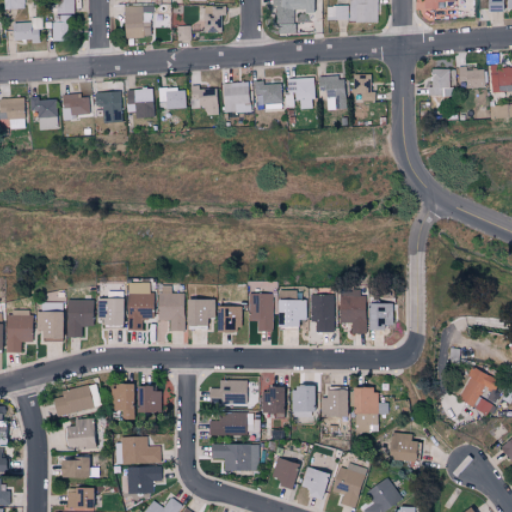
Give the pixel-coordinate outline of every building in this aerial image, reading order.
[(3,0),(4,9),(23,9),(22,0),(3,0)] [(73,0),(55,0),(56,14),(74,13),(73,0)] [(313,11),(313,0),(275,0),(276,34),(294,34),(294,11),(313,11)] [(376,0),(349,0),(349,21),(376,22),(376,0)] [(453,0),(422,0),(422,9),(437,9),(438,1),(454,1),(453,0)] [(501,0),(485,0),(486,11),(501,11),(501,0)] [(327,19),(348,19),(348,5),(327,6),(327,19)] [(123,38),(150,37),(149,6),(123,6),(123,38)] [(203,32),(220,33),(221,18),(224,18),(225,7),(204,6),(203,32)] [(52,41),(66,41),(66,15),(53,14),(52,41)] [(12,23),(13,41),(39,40),(39,29),(31,29),(31,22),(12,23)] [(458,81),(465,81),(465,88),(484,87),(484,69),(466,70),(466,66),(457,67),(458,81)] [(491,92),(511,91),(511,67),(490,68),(491,92)] [(449,69),(431,69),(431,87),(426,87),(427,96),(450,96),(449,69)] [(370,74),(353,74),(353,93),(360,93),(361,104),(373,103),(373,92),(370,92),(370,74)] [(313,77),(286,78),(286,92),(294,92),(294,100),(299,100),(299,108),(314,108),(313,77)] [(318,77),(318,91),(325,90),(326,110),(345,109),(344,77),(318,77)] [(281,83),(262,84),(262,81),(254,81),(255,109),(281,109),(281,83)] [(250,112),(248,82),(222,83),(223,113),(250,112)] [(216,88),(198,88),(198,85),(190,85),(190,108),(205,108),(205,115),(217,114),(216,88)] [(125,89),(125,112),(134,112),(134,119),(153,118),(152,88),(125,89)] [(157,89),(158,109),(185,108),(185,88),(157,89)] [(119,92),(93,92),(94,106),(101,105),(102,123),(120,122),(119,92)] [(61,117),(88,116),(87,95),(61,96),(61,117)] [(37,110),(38,130),(57,129),(56,99),(37,100),(37,96),(28,97),(28,111),(37,110)] [(24,129),(23,98),(0,98),(0,120),(8,120),(9,129),(24,129)] [(151,283),(127,283),(127,308),(130,308),(130,330),(141,330),(141,318),(150,318),(151,283)] [(183,331),(183,293),(171,293),(171,285),(157,286),(157,320),(168,320),(169,331),(183,331)] [(281,327),(297,327),(297,320),(305,320),(305,300),(296,300),(296,291),(278,291),(278,306),(281,306),(281,327)] [(272,294),(248,293),(248,320),(257,320),(257,332),(272,332),(272,294)] [(315,332),(333,332),(333,295),(311,295),(310,322),(315,322),(315,332)] [(364,295),(338,296),(339,323),(351,323),(351,334),(365,333),(364,295)] [(80,338),(80,326),(91,326),(92,300),(66,299),(65,337),(80,338)] [(96,318),(102,318),(101,327),(122,327),(123,299),(96,299),(96,318)] [(213,318),(214,300),(185,299),(184,326),(205,327),(205,318),(213,318)] [(61,310),(55,310),(55,302),(41,302),(41,311),(37,311),(37,340),(61,341),(61,310)] [(391,324),(391,303),(366,304),(367,330),(384,330),(383,325),(391,324)] [(240,307),(220,306),(219,331),(240,332),(240,307)] [(31,311),(5,311),(6,352),(20,352),(20,342),(31,341),(31,311)] [(476,398),(480,390),(492,396),(498,383),(471,369),(455,400),(485,415),(490,405),(476,398)] [(208,388),(208,398),(220,398),(220,403),(245,404),(246,381),(218,380),(218,389),(208,388)] [(132,384),(111,384),(112,410),(121,410),(121,420),(133,419),(132,384)] [(61,391),(62,396),(52,399),(56,416),(100,406),(96,386),(89,387),(89,385),(61,391)] [(161,391),(152,391),(152,386),(139,386),(138,412),(160,412),(161,391)] [(291,387),(290,417),(312,417),(313,387),(291,387)] [(387,403),(375,403),(375,388),(352,388),(352,432),(368,432),(368,425),(377,425),(377,414),(387,414),(387,403)] [(282,389),(260,389),(260,416),(282,416),(282,389)] [(320,398),(320,417),(346,417),(346,390),(325,390),(325,398),(320,398)] [(246,412),(219,413),(219,421),(208,421),(208,436),(246,435),(246,412)] [(64,427),(65,448),(93,448),(92,419),(73,419),(73,427),(64,427)] [(409,441),(410,435),(390,432),(386,459),(413,463),(414,456),(418,456),(420,443),(409,441)] [(117,464),(160,463),(160,446),(148,446),(147,436),(117,437),(117,464)] [(511,437),(500,447),(511,462),(511,437)] [(209,458),(223,459),(223,470),(258,471),(258,445),(210,444),(209,458)] [(331,468),(326,467),(327,462),(316,459),(317,455),(312,454),(309,469),(330,474),(331,468)] [(91,458),(58,459),(59,478),(92,477),(91,458)] [(291,487),(297,464),(276,458),(270,482),(291,487)] [(339,503),(352,508),(367,470),(348,462),(345,469),(339,467),(330,491),(342,495),(339,503)] [(160,467),(127,467),(128,494),(152,493),(152,482),(160,482),(160,467)] [(302,487),(308,488),(306,496),(322,499),(327,473),(305,469),(302,487)] [(362,511),(384,511),(402,499),(385,477),(365,493),(373,503),(362,511)] [(0,505),(8,505),(8,488),(1,489),(1,478),(0,478),(0,505)] [(91,511),(92,489),(67,488),(66,510),(91,511)] [(164,507),(150,500),(143,511),(175,511),(180,503),(169,497),(164,507)]
